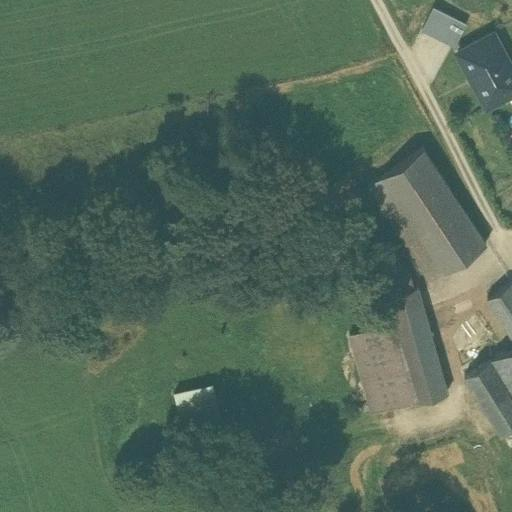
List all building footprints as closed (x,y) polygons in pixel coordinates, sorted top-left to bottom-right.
[(423,28),(454,44),(465,23),(434,7),(423,28)] [(511,68),(493,33),(458,51),(487,106),(511,92),(511,68)] [(423,146),(367,182),(426,273),(432,278),(486,241),(423,146)] [(393,321),(396,330),(428,321),(418,285),(404,264),(379,272),(393,321)] [(487,296),(511,334),(511,281),(511,280),(487,296)] [(372,412),(415,399),(396,330),(393,321),(349,332),(372,412)] [(448,390),(428,321),(396,330),(415,399),(448,390)] [(511,425),(511,342),(464,374),(501,433),(510,427),(511,425)] [(213,383),(174,389),(178,410),(216,403),(213,383)]
